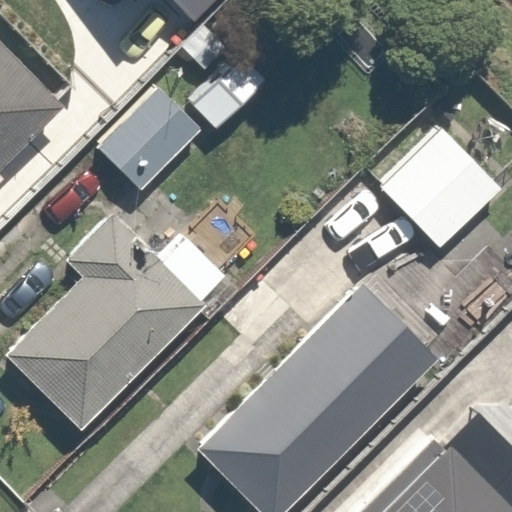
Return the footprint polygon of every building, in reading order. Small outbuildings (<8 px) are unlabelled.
[(0,164),(64,100),(0,37),(0,164)] [(185,121),(146,81),(87,138),(126,178),(185,121)] [(487,186),(432,130),(373,189),(428,244),(487,186)] [(79,414),(200,291),(101,195),(50,247),(78,275),(9,346),(79,414)] [(263,511),(272,511),(431,360),(354,281),(191,437),(263,511)] [(511,511),(511,509),(430,423),(387,464),(402,495),(384,511),(511,511)]
